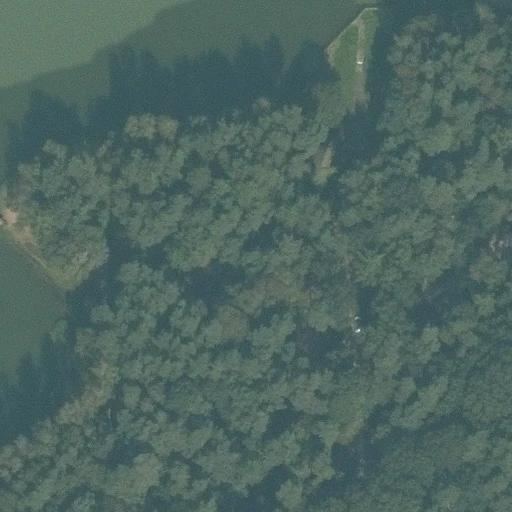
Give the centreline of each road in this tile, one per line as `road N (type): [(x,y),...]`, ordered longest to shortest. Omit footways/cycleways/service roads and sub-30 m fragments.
road 1 (track): [(344,259),(101,284)]
road 2 (track): [(511,247),(395,351),(362,411)]
